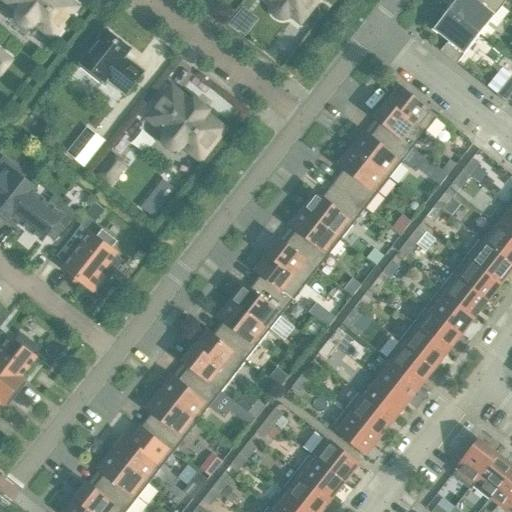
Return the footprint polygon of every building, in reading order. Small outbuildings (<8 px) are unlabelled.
[(52,37),(76,7),(66,0),(5,0),(18,10),(16,16),(18,22),(23,26),(29,27),(35,23),(52,37)] [(272,0),(274,1),(272,8),(273,14),(279,18),(285,18),(291,15),(299,21),(308,11),(316,0),(272,0)] [(480,35),(502,7),(493,0),(481,0),(479,2),(476,0),(457,0),(449,11),(480,35)] [(456,64),(480,35),(449,11),(433,30),(448,42),(440,51),(456,64)] [(122,60),(129,49),(106,31),(99,40),(96,37),(84,52),(88,55),(78,67),(102,85),(106,79),(125,95),(141,75),(122,60)] [(505,103),(511,93),(511,75),(511,76),(496,95),(505,103)] [(413,148),(437,118),(438,117),(398,86),(390,96),(392,98),(375,119),(380,123),(413,148)] [(224,130),(205,115),(208,111),(193,100),(191,104),(172,89),(148,119),(165,132),(164,135),(163,139),(164,142),(165,145),(167,147),(170,149),(173,150),(177,150),(180,148),(183,146),(200,160),(224,130)] [(389,179),(412,149),(413,148),(380,123),(370,136),(365,132),(359,139),(357,137),(350,147),(389,179)] [(91,131),(81,144),(77,141),(67,154),(83,166),(103,141),(91,131)] [(365,209),(389,179),(350,147),(342,157),(344,159),(338,166),(343,170),(332,183),(365,209)] [(109,186),(125,165),(112,155),(96,176),(109,186)] [(470,177),(479,164),(472,158),(462,171),(470,177)] [(448,176),(455,165),(449,161),(441,171),(448,176)] [(440,185),(447,176),(448,176),(441,171),(434,180),(440,185)] [(460,189),(470,177),(462,171),(453,183),(460,189)] [(0,178),(0,177),(0,214),(7,220),(10,216),(33,187),(17,175),(14,179),(5,172),(0,178)] [(341,240),(365,209),(332,183),(322,197),(317,193),(311,200),(309,198),(302,208),(341,240)] [(33,188),(33,187),(10,216),(42,241),(46,236),(54,242),(65,228),(57,222),(62,216),(30,191),(33,188)] [(443,211),(453,198),(445,193),(435,205),(443,211)] [(95,204),(86,215),(95,222),(104,211),(95,204)] [(433,223),(443,211),(435,205),(426,217),(433,223)] [(511,209),(507,205),(493,222),(511,237),(511,209)] [(317,270),(341,240),(302,208),(294,218),(296,220),(290,227),(295,231),(284,244),(317,270)] [(511,264),(511,237),(493,222),(480,239),(511,264)] [(416,245),(426,232),(418,226),(409,239),(416,245)] [(58,257),(67,264),(64,269),(89,289),(90,287),(94,290),(103,278),(100,275),(116,254),(111,250),(117,242),(102,231),(96,238),(91,234),(83,244),(73,237),(58,257)] [(407,257),(416,245),(409,239),(399,251),(407,257)] [(511,265),(511,264),(480,239),(466,256),(499,282),(511,265)] [(317,270),(284,244),(274,258),(269,254),(263,261),(261,259),(253,269),(293,301),(317,270)] [(499,282),(466,256),(453,273),(485,299),(499,282)] [(389,279),(399,266),(391,261),(382,273),(389,279)] [(293,301),(253,269),(253,270),(260,275),(249,288),(245,285),(239,292),(237,290),(229,300),(269,331),(293,301)] [(380,291),(389,279),(382,273),(372,285),(380,291)] [(485,299),(453,273),(440,290),(472,316),(485,299)] [(472,316),(440,290),(426,308),(458,333),(472,316)] [(362,313),(372,301),(365,295),(355,307),(362,313)] [(269,331),(229,300),(222,310),(224,311),(218,318),(223,322),(213,335),(206,330),(205,330),(245,361),(269,331)] [(353,325),(362,313),(355,307),(345,319),(353,325)] [(458,333),(426,308),(412,325),(445,350),(458,333)] [(1,309),(0,309),(0,323),(2,325),(9,315),(1,309)] [(445,350),(412,325),(399,342),(431,367),(445,350)] [(336,347),(345,335),(338,329),(328,341),(336,347)] [(245,361),(205,330),(198,340),(200,342),(183,363),(188,367),(188,366),(221,392),(245,361)] [(0,351),(0,381),(14,392),(24,380),(21,377),(36,358),(30,354),(36,346),(22,335),(16,342),(10,338),(0,351)] [(326,359),(336,347),(328,341),(319,353),(326,359)] [(431,367),(399,342),(386,359),(418,384),(431,367)] [(418,384),(386,359),(372,376),(405,401),(418,384)] [(317,370),(310,364),(300,376),(308,382),(317,370)] [(197,422),(221,392),(188,366),(188,367),(177,380),(173,376),(167,383),(165,381),(157,391),(197,422)] [(298,395),(308,382),(300,376),(291,389),(298,395)] [(405,401),(372,376),(359,393),(391,418),(405,401)] [(14,392),(0,381),(0,403),(1,403),(4,405),(14,392)] [(173,453),(197,422),(157,391),(150,401),(152,403),(146,410),(151,413),(140,427),(173,453)] [(391,418),(359,393),(346,410),(378,435),(391,418)] [(257,400),(248,413),(256,419),(266,406),(257,400)] [(275,408),(266,420),(273,426),(283,414),(275,408)] [(378,435),(346,410),(332,426),(331,427),(364,453),(378,435)] [(264,438),(273,426),(266,420),(256,432),(264,438)] [(173,453),(140,427),(129,441),(124,437),(119,444),(117,442),(109,452),(149,483),(173,453)] [(358,464),(324,437),(323,438),(310,455),(344,482),(358,464)] [(469,489),(496,455),(479,441),(477,443),(474,442),(469,449),(471,450),(452,475),(469,489)] [(247,460),(256,448),(249,442),(239,454),(247,460)] [(122,511),(126,511),(149,483),(109,452),(101,462),(103,463),(98,470),(102,474),(92,487),(92,488),(122,511)] [(212,454),(200,469),(210,477),(222,462),(212,454)] [(237,472),(247,460),(239,454),(229,466),(237,472)] [(344,482),(310,455),(297,472),(331,499),(344,482)] [(490,497),(511,469),(511,466),(496,455),(469,489),(471,490),(474,485),(490,497)] [(507,511),(511,504),(511,469),(490,497),(507,511)] [(320,511),(331,499),(297,472),(283,489),(312,511),(320,511)] [(193,499),(207,480),(198,473),(183,492),(193,499)] [(220,494),(229,482),(222,476),(212,488),(220,494)] [(122,511),(92,488),(92,487),(88,484),(77,498),(71,505),(69,503),(62,511),(122,511)] [(210,506),(220,494),(212,488),(202,501),(210,506)] [(312,511),(283,489),(270,506),(277,511),(312,511)]
